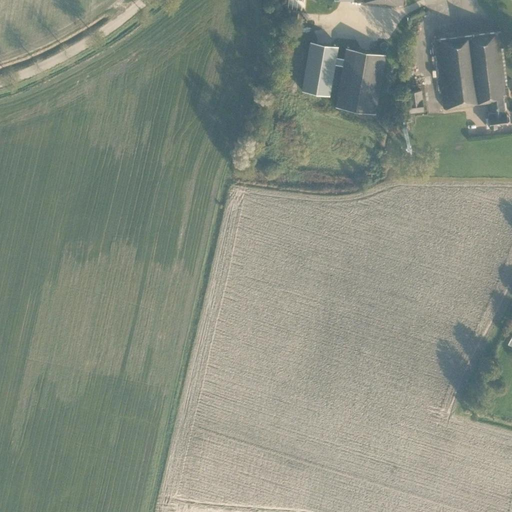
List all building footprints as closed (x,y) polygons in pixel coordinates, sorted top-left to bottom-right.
[(302,21),(302,10),(293,10),(292,20),(302,21)] [(506,120),(509,119),(509,113),(505,112),(503,95),(509,94),(502,30),(436,38),(445,109),(490,103),(491,110),(489,111),(489,116),(486,116),(488,125),(498,124),(498,123),(507,122),(506,120)] [(335,62),(343,64),(344,56),(336,55),(338,44),(310,39),(302,89),(329,94),(335,62)] [(375,111),(385,52),(346,46),(344,56),(343,64),(335,104),(375,111)] [(424,110),(422,90),(408,92),(410,112),(424,110)] [(511,326),(510,326),(506,333),(503,340),(511,344),(511,326)]
